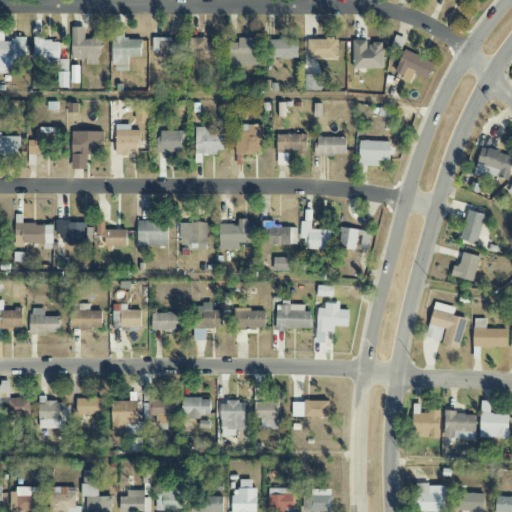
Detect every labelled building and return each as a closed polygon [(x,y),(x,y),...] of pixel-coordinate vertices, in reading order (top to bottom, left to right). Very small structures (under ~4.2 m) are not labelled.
[(71,59),(87,60),(86,65),(100,65),(100,39),(84,38),(85,28),(72,27),(71,59)] [(128,71),(128,58),(141,58),(142,39),(124,39),(124,29),(113,28),(112,71),(128,71)] [(0,73),(18,74),(19,58),(26,58),(26,39),(3,39),(4,31),(0,31),(0,73)] [(212,61),(212,55),(220,55),(220,43),(207,43),(207,38),(191,38),(191,60),(212,61)] [(257,39),(238,38),(238,43),(230,43),(229,66),(257,66),(257,39)] [(182,39),(152,39),(152,55),(182,55),(182,39)] [(269,59),(299,58),(298,39),(269,39),(269,59)] [(308,40),(308,60),(338,59),(338,39),(308,40)] [(58,68),(58,88),(69,88),(69,59),(59,60),(59,40),(34,40),(34,60),(42,60),(42,68),(58,68)] [(383,69),(383,43),(366,44),(366,40),(352,41),(353,70),(383,69)] [(411,82),(414,74),(428,80),(435,63),(404,50),(394,75),(411,82)] [(79,66),(71,66),(71,83),(79,83),(79,66)] [(322,91),(321,74),(304,75),(305,91),(322,91)] [(135,122),(150,122),(149,102),(134,102),(135,122)] [(131,125),(115,125),(116,156),(139,155),(139,130),(131,131),(131,125)] [(242,164),(242,154),(262,153),(262,125),(236,125),(236,165),(242,164)] [(224,135),(209,135),(209,127),(195,127),(195,154),(224,154),(224,135)] [(36,140),(28,141),(29,154),(51,153),(51,142),(56,142),(55,128),(35,128),(36,140)] [(103,132),(72,131),(71,154),(103,155),(103,132)] [(182,131),(158,132),(158,154),(183,153),(182,131)] [(276,135),(277,153),(307,152),(306,135),(276,135)] [(19,136),(0,136),(0,154),(19,154),(19,136)] [(346,137),(316,137),(315,156),(346,156),(346,137)] [(378,166),(378,162),(390,162),(390,142),(359,141),(359,166),(378,166)] [(511,166),(511,156),(482,147),(474,173),(507,183),(511,166)] [(485,215),(468,210),(460,240),(477,245),(485,215)] [(127,230),(105,230),(105,219),(96,219),(97,245),(127,245),(127,230)] [(253,243),(254,227),(247,227),(247,220),(238,219),(238,225),(220,225),(219,250),(239,250),(239,243),(253,243)] [(85,221),(57,222),(58,244),(85,243),(85,221)] [(137,246),(167,247),(168,222),(138,221),(137,246)] [(297,245),(296,227),(274,227),(274,221),(262,221),(262,236),(268,236),(268,245),(297,245)] [(311,222),(302,222),(301,249),(331,250),(331,231),(311,230),(311,222)] [(53,224),(15,225),(16,245),(44,245),(44,249),(53,249),(53,224)] [(369,251),(370,231),(340,229),(338,249),(369,251)] [(473,282),(479,257),(462,252),(459,267),(454,265),(451,276),(473,282)] [(288,272),(288,258),(273,258),(274,272),(288,272)] [(455,307),(434,303),(426,338),(442,341),(441,344),(459,348),(466,319),(453,316),(455,307)] [(89,304),(79,305),(79,311),(70,311),(70,330),(102,329),(101,311),(89,311),(89,304)] [(310,330),(311,311),(304,311),(304,304),(276,304),(276,329),(310,330)] [(127,311),(127,305),(112,305),(113,329),(141,328),(141,310),(127,311)] [(205,341),(205,329),(223,329),(222,311),(212,311),(212,305),(193,305),(194,342),(205,341)] [(348,327),(349,310),(339,310),(339,306),(317,305),(316,343),(325,344),(325,332),(333,332),(334,327),(348,327)] [(60,334),(60,317),(44,317),(44,308),(30,308),(30,335),(60,334)] [(22,328),(22,309),(0,309),(0,319),(0,329),(22,328)] [(266,310),(236,310),(235,329),(265,330),(266,310)] [(151,313),(151,331),(180,330),(180,313),(151,313)] [(486,319),(473,319),(473,347),(507,348),(507,330),(485,329),(486,319)] [(0,396),(0,404),(8,403),(8,416),(30,415),(30,399),(10,399),(9,381),(0,381),(0,396)] [(77,415),(102,415),(102,398),(76,399),(77,415)] [(210,416),(210,399),(182,398),(181,418),(201,418),(201,415),(210,416)] [(155,416),(155,424),(167,424),(168,415),(176,415),(177,401),(150,400),(150,416),(155,416)] [(111,401),(111,434),(124,435),(125,423),(137,423),(137,402),(111,401)] [(254,401),(254,419),(261,419),(260,430),(276,430),(277,402),(254,401)] [(509,415),(490,415),(490,402),(480,401),(480,438),(508,439),(509,415)] [(235,436),(235,430),(245,430),(245,402),(220,402),(221,437),(235,436)] [(292,416),(329,417),(329,402),(292,402),(292,416)] [(39,430),(69,429),(68,403),(38,404),(39,430)] [(420,437),(439,438),(440,412),(420,411),(420,405),(413,404),(412,431),(420,432),(420,437)] [(444,439),(475,439),(476,413),(444,413),(444,439)] [(98,497),(97,471),(82,471),(83,498),(86,498),(86,511),(111,511),(111,497),(98,497)] [(227,511),(256,511),(256,488),(252,488),(252,480),(240,480),(240,490),(232,490),(232,511),(228,511),(227,511)] [(162,494),(157,494),(156,509),(184,511),(185,486),(162,485),(162,494)] [(444,511),(445,485),(415,485),(414,511),(433,511),(444,511)] [(76,487),(49,488),(49,511),(80,511),(81,507),(76,507),(76,487)] [(40,488),(10,489),(11,510),(41,510),(40,488)] [(294,511),(295,489),(268,488),(268,511),(281,511),(294,511)] [(332,511),(333,490),(309,489),(308,511),(332,511)] [(144,491),(127,491),(127,497),(120,497),(120,511),(150,511),(150,498),(145,498),(144,491)] [(458,511),(484,511),(485,495),(459,493),(458,511)] [(496,496),(494,511),(511,511),(511,495),(504,495),(504,497),(496,496)] [(191,499),(191,511),(223,511),(223,498),(191,499)]
